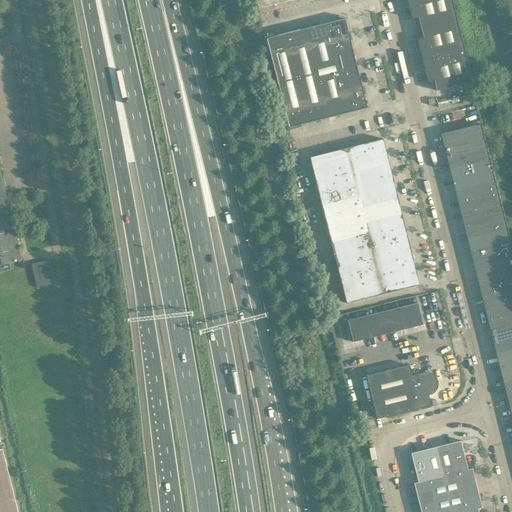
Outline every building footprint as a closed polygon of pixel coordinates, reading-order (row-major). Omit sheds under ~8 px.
[(256,0),(258,8),(290,0),(256,0)] [(451,0),(407,0),(412,19),(418,17),(420,28),(456,19),(451,0)] [(344,18),(324,23),(329,41),(349,36),(348,36),(347,32),(344,19),(344,18)] [(456,19),(420,28),(423,38),(417,39),(422,60),(464,50),(456,19)] [(312,26),(305,28),(314,63),(333,58),(329,41),(324,23),(317,25),(313,26),(312,26)] [(293,31),(285,33),(297,78),(316,73),(314,63),(305,28),(298,30),(297,30),(293,31)] [(273,34),(263,37),(266,47),(268,46),(277,83),(297,78),(285,33),(274,36),(273,34)] [(349,36),(329,41),(333,58),(353,53),(350,40),(349,36)] [(464,50),(422,60),(428,82),(433,80),(436,91),(472,82),(464,50)] [(333,58),(314,63),(316,73),(319,83),(338,78),(358,73),(356,65),(355,61),(355,60),(353,53),(333,58)] [(316,73),(297,78),(308,123),(319,120),(320,119),(327,118),(319,83),(316,73)] [(358,73),(338,78),(342,95),(362,90),(361,86),(358,73)] [(297,78),(277,83),(286,119),(284,120),(287,130),(289,130),(297,127),(296,125),(300,125),(301,124),(308,123),(297,78)] [(338,78),(319,83),(327,118),(335,116),(339,115),(347,113),(342,95),(338,78)] [(362,90),(342,95),(347,113),(367,108),(366,107),(363,94),(362,91),(362,90)] [(445,146),(485,136),(482,123),(442,134),(445,146)] [(448,157),(488,147),(485,136),(445,146),(448,157)] [(349,160),(385,151),(382,139),(346,148),(349,160)] [(451,169),(491,159),(488,147),(448,157),(451,169)] [(349,160),(346,148),(309,157),(312,169),(349,160)] [(352,172),(388,163),(385,151),(349,160),(352,172)] [(453,181),(494,170),(491,159),(451,169),(453,181)] [(352,172),(349,160),(312,169),(315,181),(352,172)] [(355,184),(391,175),(388,163),(352,172),(355,184)] [(456,192),(497,182),(494,170),(453,181),(456,192)] [(355,184),(352,172),(315,181),(318,193),(355,184)] [(0,265),(21,260),(0,173),(0,265)] [(358,197),(394,187),(391,175),(355,184),(358,197)] [(459,204),(500,194),(497,182),(456,192),(459,204)] [(358,197),(355,184),(318,193),(321,206),(358,197)] [(361,209),(397,199),(394,187),(358,197),(361,209)] [(462,215),(503,205),(500,194),(459,204),(462,215)] [(361,209),(358,197),(321,206),(324,218),(361,209)] [(364,221),(401,212),(397,199),(361,209),(364,221)] [(465,227),(506,217),(503,205),(462,215),(465,227)] [(364,221),(361,209),(324,218),(328,230),(364,221)] [(367,233),(404,224),(401,212),(364,221),(367,233)] [(468,239),(508,229),(506,217),(465,227),(468,239)] [(367,233),(364,221),(328,230),(331,242),(367,233)] [(370,245),(407,236),(404,224),(367,233),(370,245)] [(471,250),(511,240),(508,229),(468,239),(471,250)] [(370,245),(367,233),(331,242),(334,254),(370,245)] [(373,257),(410,248),(407,236),(370,245),(373,257)] [(474,262),(511,252),(511,242),(511,240),(471,250),(474,262)] [(373,257),(370,245),(334,254),(337,267),(373,257)] [(376,270),(413,260),(410,248),(373,257),(376,270)] [(477,274),(511,264),(511,252),(474,262),(477,274)] [(376,270),(373,257),(337,267),(340,279),(376,270)] [(47,260),(31,264),(37,288),(53,283),(47,260)] [(379,282),(416,273),(413,260),(376,270),(379,282)] [(480,285),(511,277),(511,264),(477,274),(480,285)] [(379,282),(376,270),(340,279),(343,291),(379,282)] [(382,294),(419,285),(416,273),(379,282),(382,294)] [(483,297),(511,289),(511,277),(480,285),(483,297)] [(382,294),(379,282),(343,291),(346,303),(382,294)] [(486,309),(511,301),(511,289),(483,297),(486,309)] [(489,320),(511,314),(511,301),(486,309),(489,320)] [(419,303),(348,318),(353,340),(423,325),(419,303)] [(491,332),(511,326),(511,314),(489,320),(491,332)] [(494,343),(511,339),(511,326),(491,332),(494,343)] [(497,355),(511,351),(511,339),(494,343),(497,355)] [(500,367),(511,363),(511,351),(497,355),(500,367)] [(503,378),(511,376),(511,363),(500,367),(503,378)] [(430,405),(428,395),(429,394),(431,394),(432,393),(433,392),(434,391),(435,390),(436,389),(436,388),(437,387),(437,385),(437,384),(437,383),(437,381),(437,380),(436,378),(435,377),(434,376),(433,375),(432,374),(431,373),(430,373),(429,372),(427,372),(426,372),(425,372),(424,372),(423,372),(411,375),(408,365),(366,375),(377,419),(430,405)] [(506,390),(511,388),(511,376),(503,378),(506,390)] [(0,511),(17,511),(2,449),(0,449),(0,443),(1,443),(0,439),(0,511)] [(462,441),(460,441),(437,447),(444,476),(469,470),(469,469),(462,441)] [(437,447),(414,452),(412,453),(419,482),(444,476),(437,447)] [(469,470),(444,476),(449,495),(478,488),(473,468),(469,469),(469,470)] [(444,476),(419,482),(415,483),(420,502),(449,495),(444,476)] [(478,488),(449,495),(453,511),(464,511),(479,508),(479,509),(483,508),(478,488)] [(453,511),(449,495),(420,502),(422,511),(453,511)]
